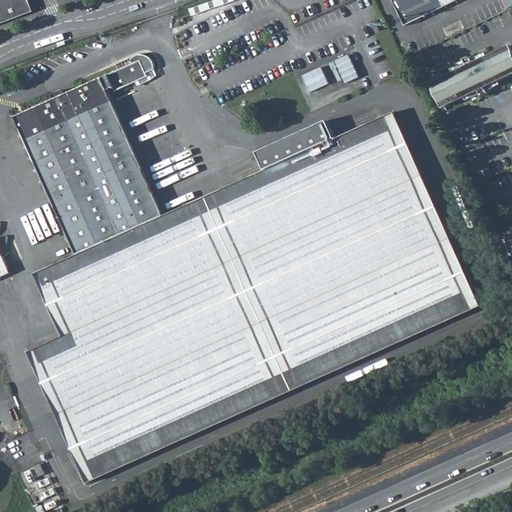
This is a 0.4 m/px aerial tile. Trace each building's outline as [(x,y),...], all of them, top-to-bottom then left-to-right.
[(0,0),(0,25),(35,13),(30,0),(0,0)] [(455,0),(393,0),(405,24),(444,6),(455,0)] [(430,81),(431,83),(510,45),(509,43),(430,81)] [(511,69),(511,48),(510,45),(431,83),(441,104),(481,84),(511,69)] [(348,90),(363,85),(352,53),(338,58),(348,90)] [(35,352),(95,483),(378,351),(486,300),(395,107),(338,133),(330,116),(260,148),(268,166),(166,212),(111,93),(149,75),(142,58),(67,93),(65,88),(54,93),(56,98),(16,115),(81,251),(39,270),(69,336),(35,352)] [(327,66),(304,73),(308,86),(332,79),(327,66)] [(511,72),(511,69),(481,84),(441,104),(442,106),(511,72)] [(511,221),(502,226),(511,246),(511,221)] [(497,233),(505,249),(508,247),(500,231),(497,233)] [(0,277),(12,272),(0,243),(0,277)] [(49,464),(43,467),(47,476),(54,473),(49,464)]
